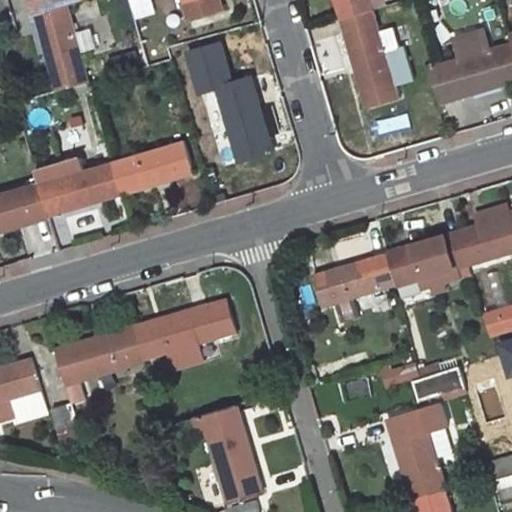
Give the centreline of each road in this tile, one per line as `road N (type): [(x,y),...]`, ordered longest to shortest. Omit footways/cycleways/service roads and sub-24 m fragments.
road 1 (residential): [(248,224),(332,511)]
road 2 (unclassified): [(0,298),(248,224)]
road 3 (residential): [(287,0),(337,196)]
road 4 (unclassified): [(337,196),(511,146)]
